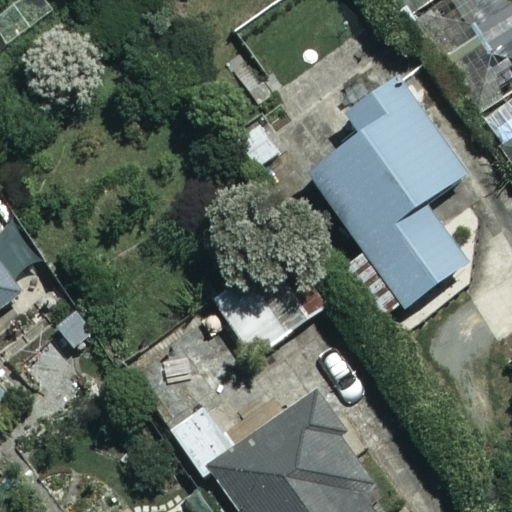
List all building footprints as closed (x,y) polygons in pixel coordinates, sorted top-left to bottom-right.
[(413,0),(390,0),(399,11),(413,0)] [(455,178),(387,78),(361,96),(376,118),(300,171),(396,310),(460,266),(417,204),(455,178)] [(511,132),(488,149),(511,183),(511,132)] [(326,309),(287,250),(209,303),(248,361),(326,309)] [(0,311),(18,299),(0,273),(0,311)] [(202,404),(162,432),(194,478),(206,469),(235,511),(369,511),(350,484),(360,477),(306,401),(235,451),(202,404)]
